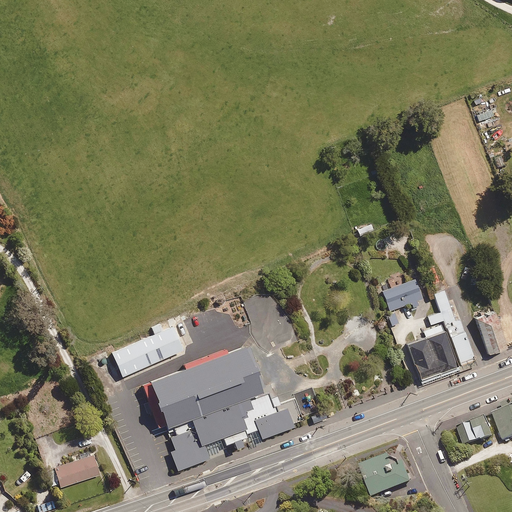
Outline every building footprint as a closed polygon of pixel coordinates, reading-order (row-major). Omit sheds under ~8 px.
[(482,115),(476,117),(481,130),(487,127),(482,115)] [(372,229),(370,224),(357,230),(359,235),(372,229)] [(438,281),(433,267),(425,269),(430,284),(438,281)] [(412,277),(384,289),(394,313),(422,301),(412,277)] [(491,311),(475,317),(489,357),(506,351),(491,311)] [(460,324),(403,348),(420,389),(477,365),(460,324)] [(166,326),(106,352),(117,377),(177,351),(166,326)] [(237,339),(136,383),(155,427),(166,422),(173,438),(161,444),(173,472),(207,457),(203,448),(220,441),(233,435),(239,449),(291,426),(270,380),(258,386),(237,339)] [(511,408),(494,416),(505,442),(511,439),(511,408)] [(325,412),(312,417),(314,423),(327,418),(325,412)] [(486,417),(465,425),(475,448),(496,440),(486,417)] [(99,475),(92,455),(52,468),(53,470),(44,473),(49,486),(58,483),(59,487),(99,475)] [(394,457),(362,470),(374,499),(413,484),(406,465),(398,468),(394,457)] [(45,511),(57,509),(52,492),(40,495),(41,500),(35,502),(37,511),(45,511)]
